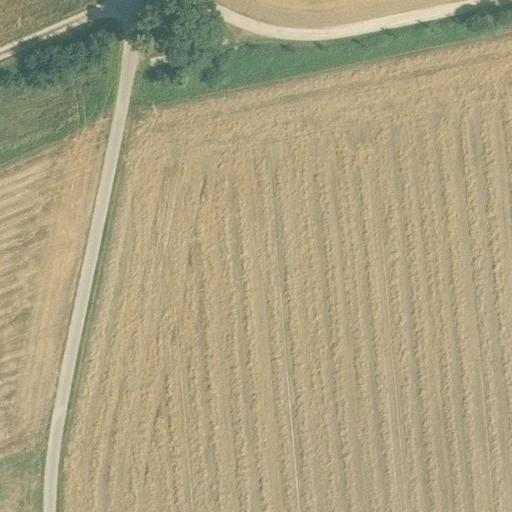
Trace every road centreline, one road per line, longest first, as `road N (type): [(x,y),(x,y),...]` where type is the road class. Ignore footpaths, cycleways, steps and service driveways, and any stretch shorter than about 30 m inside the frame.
road 1 (track): [(132,0),(47,511)]
road 2 (track): [(126,71),(260,38),(336,35),(507,0)]
road 3 (track): [(132,1),(0,58)]
